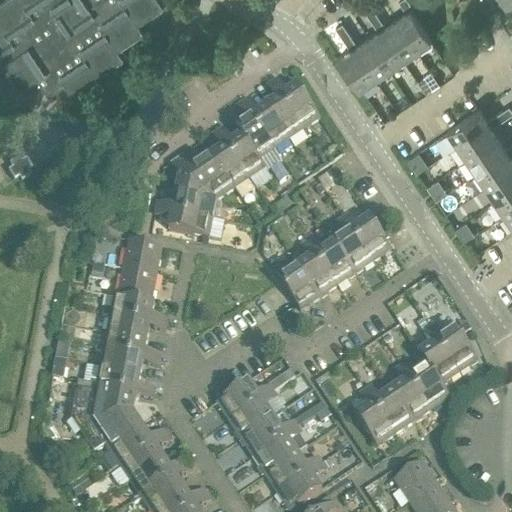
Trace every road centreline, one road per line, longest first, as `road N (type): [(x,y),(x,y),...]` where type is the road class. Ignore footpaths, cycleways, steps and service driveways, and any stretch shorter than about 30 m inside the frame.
road 1 (residential): [(234,511),(170,411),(182,355),(235,360),(278,331),(300,355),(444,256)]
road 2 (unclassified): [(502,511),(510,361),(472,294)]
road 3 (residential): [(155,162),(305,47)]
road 4 (residential): [(498,63),(371,146)]
road 5 (unclassified): [(444,256),(371,146)]
